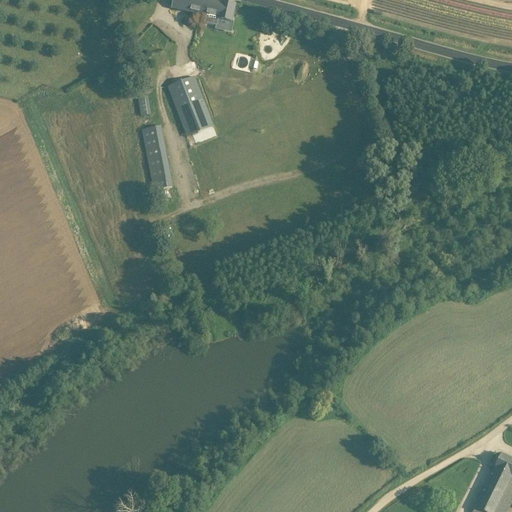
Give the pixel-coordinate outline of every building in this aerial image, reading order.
[(218,21),(231,24),(235,6),(221,3),(207,0),(206,0),(173,0),(172,9),(175,9),(201,16),(206,17),(204,23),(216,26),(218,21)] [(146,56),(137,59),(140,69),(149,66),(146,56)] [(229,184),(221,162),(226,160),(194,78),(167,88),(199,171),(200,170),(209,192),(229,184)] [(174,189),(163,127),(142,131),(153,192),(174,189)] [(507,511),(511,503),(511,459),(501,454),(494,469),(473,511),(507,511)]
